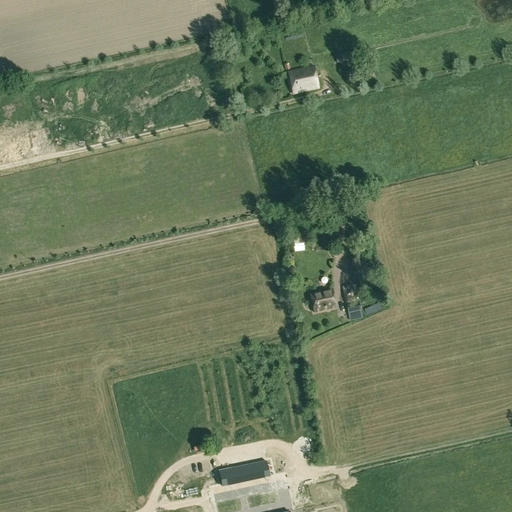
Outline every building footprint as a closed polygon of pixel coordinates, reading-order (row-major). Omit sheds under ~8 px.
[(335,55),(337,63),(355,60),(354,51),(335,55)] [(293,94),(318,89),(313,67),(289,72),(293,94)] [(0,137),(0,164),(34,157),(28,131),(0,137)] [(355,281),(375,275),(370,260),(366,262),(351,265),(354,276),(355,281)] [(346,304),(355,302),(351,284),(342,286),(346,304)] [(336,308),(332,290),(310,295),(314,313),(336,308)] [(359,301),(355,302),(346,304),(349,321),(362,318),(359,301)] [(182,438),(171,441),(183,491),(194,489),(182,438)] [(161,490),(170,489),(161,442),(152,444),(161,490)] [(147,450),(140,452),(138,444),(127,447),(132,467),(150,463),(147,450)] [(135,480),(145,478),(143,467),(133,469),(135,480)] [(233,488),(230,472),(218,475),(221,491),(233,488)] [(270,480),(268,475),(243,480),(244,486),(270,480)]
